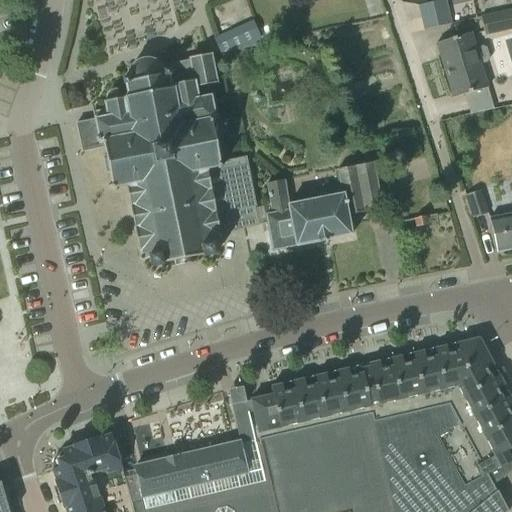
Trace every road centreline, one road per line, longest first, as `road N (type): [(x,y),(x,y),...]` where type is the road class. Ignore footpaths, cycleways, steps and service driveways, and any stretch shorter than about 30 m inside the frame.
road 1 (unclassified): [(77,402),(248,345),(487,293)]
road 2 (unclassified): [(77,402),(21,124),(52,0)]
road 3 (residential): [(443,155),(391,0)]
